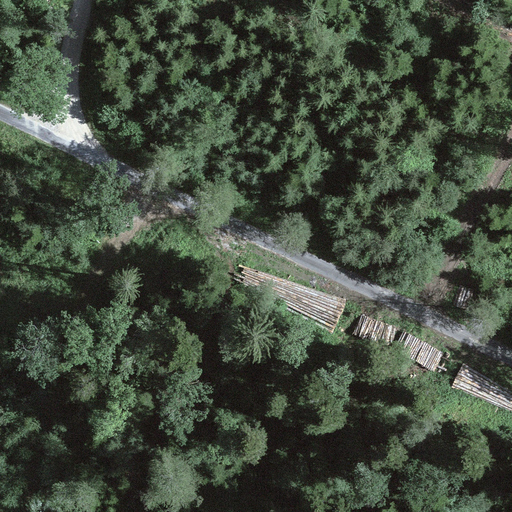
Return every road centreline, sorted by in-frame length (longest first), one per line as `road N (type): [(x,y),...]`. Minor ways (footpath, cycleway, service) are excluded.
road 1 (unclassified): [(511,361),(0,116)]
road 2 (track): [(49,141),(87,0)]
